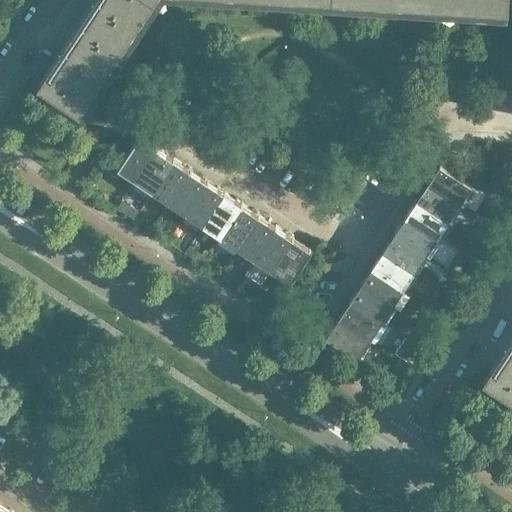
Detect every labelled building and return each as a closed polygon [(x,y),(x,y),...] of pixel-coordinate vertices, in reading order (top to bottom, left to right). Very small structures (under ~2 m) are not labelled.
[(346,0),(509,10),(509,0),(101,0),(51,75),(46,72),(38,84),(80,112),(154,0),(346,0)] [(133,183),(157,147),(139,135),(116,171),(133,183)] [(150,194),(174,158),(157,147),(133,183),(150,194)] [(167,205),(191,169),(174,158),(150,194),(167,205)] [(476,186),(440,163),(428,180),(464,204),(476,186)] [(184,216),(208,181),(191,169),(167,205),(184,216)] [(464,204),(428,180),(417,197),(453,221),(464,204)] [(201,228),(225,192),(208,181),(184,216),(201,228)] [(218,239),(242,203),(225,192),(201,228),(218,239)] [(453,221),(417,197),(406,215),(442,238),(453,221)] [(235,250),(259,214),(242,203),(218,239),(235,250)] [(252,261),(276,226),(259,214),(235,250),(252,261)] [(442,238),(406,215),(395,231),(430,255),(442,238)] [(269,273),(293,237),(276,226),(252,261),(269,273)] [(430,255),(395,231),(383,249),(419,272),(430,255)] [(287,285),(311,249),(293,237),(269,273),(287,285)] [(419,272),(383,249),(372,266),(408,289),(419,272)] [(408,289),(372,266),(361,283),(397,306),(408,289)] [(397,306),(361,283),(349,300),(385,323),(397,306)] [(385,323),(349,300),(338,317),(370,337),(374,340),(385,323)] [(374,340),(370,337),(338,317),(326,334),(362,358),(374,340)] [(511,346),(496,370),(491,367),(483,379),(511,398),(511,346)] [(15,511),(8,507),(0,502),(0,511),(15,511)]
